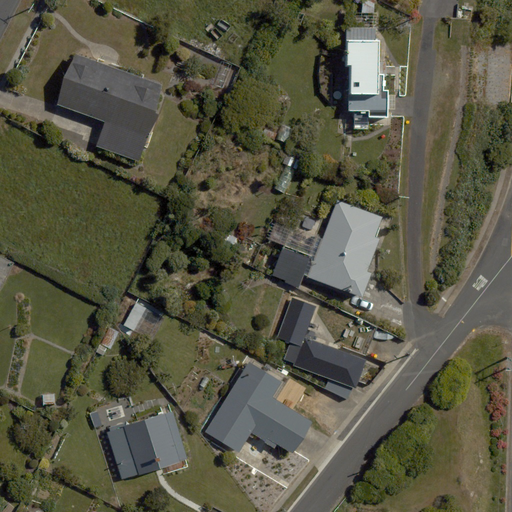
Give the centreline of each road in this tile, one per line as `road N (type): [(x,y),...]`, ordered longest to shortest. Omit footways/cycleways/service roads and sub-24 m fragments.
road 1 (unknown): [(437,0),(412,212),(409,344)]
road 2 (residential): [(311,511),(511,257)]
